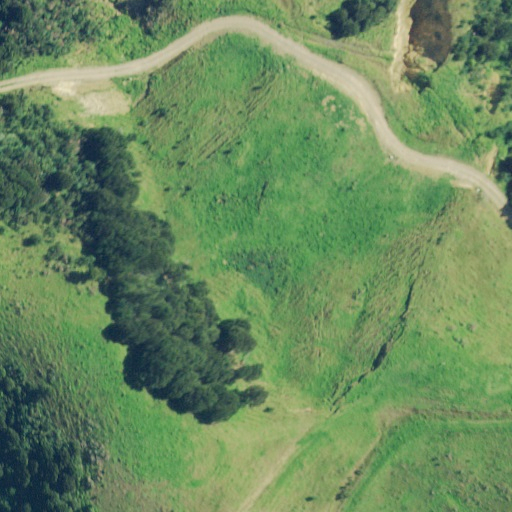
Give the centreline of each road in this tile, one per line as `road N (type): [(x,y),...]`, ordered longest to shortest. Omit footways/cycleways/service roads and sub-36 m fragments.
road 1 (unclassified): [(0,86),(112,72),(169,56),(227,25),(266,26),(367,57),(424,85),(453,117),(511,217)]
road 2 (track): [(336,511),(397,417),(511,412)]
